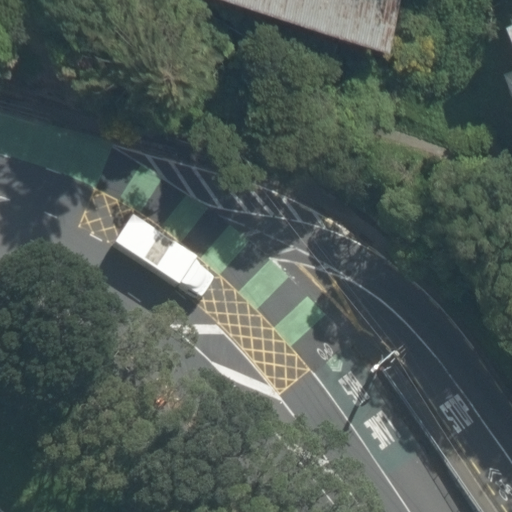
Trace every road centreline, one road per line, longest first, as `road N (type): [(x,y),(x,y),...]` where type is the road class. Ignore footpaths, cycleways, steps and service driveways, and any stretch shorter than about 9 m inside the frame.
road 1 (secondary): [(117,253),(166,241),(233,241),(288,252),(343,276),(423,340),(511,462)]
road 2 (secondary): [(359,511),(239,360),(117,253)]
road 3 (secondary): [(117,253),(0,203)]
